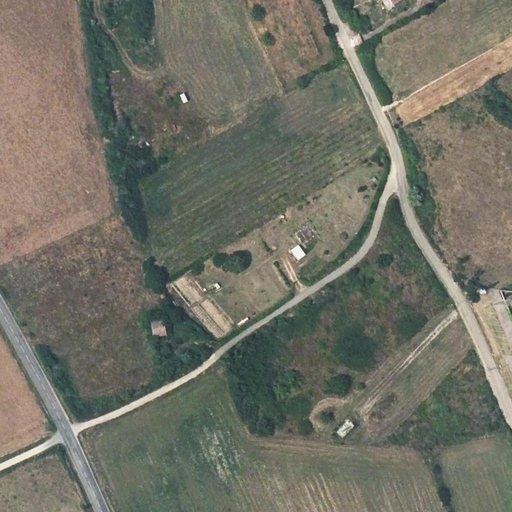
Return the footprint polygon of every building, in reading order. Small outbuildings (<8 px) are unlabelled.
[(124,89),(136,100),(149,85),(137,74),(124,89)] [(111,105),(126,105),(126,93),(111,93),(111,105)] [(303,229),(294,234),(300,244),(309,238),(303,229)] [(300,245),(290,249),(296,261),(305,256),(300,245)] [(162,320),(149,323),(153,339),(166,336),(162,320)]
